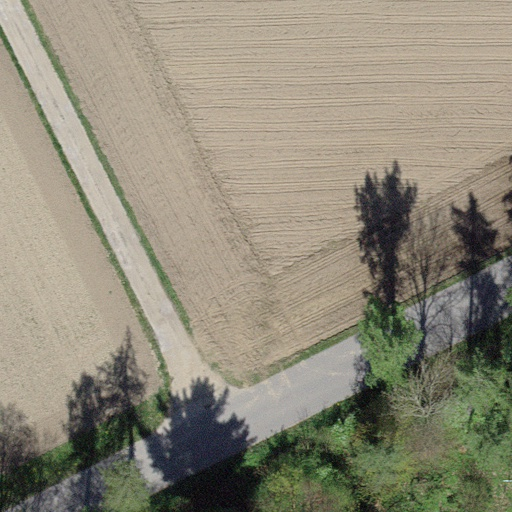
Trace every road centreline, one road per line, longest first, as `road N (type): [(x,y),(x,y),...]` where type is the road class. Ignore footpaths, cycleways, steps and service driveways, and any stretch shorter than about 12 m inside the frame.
road 1 (tertiary): [(511,278),(63,511)]
road 2 (track): [(0,1),(217,437)]
